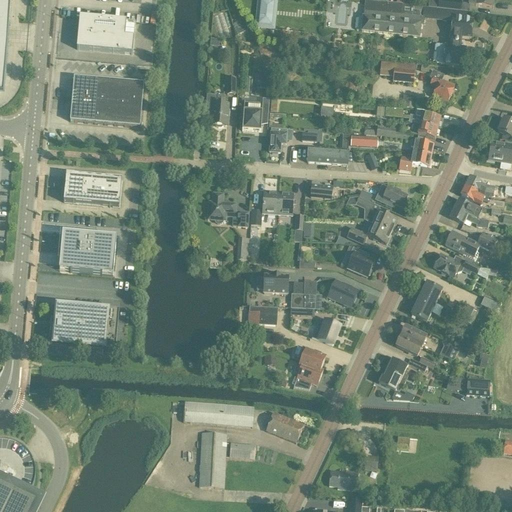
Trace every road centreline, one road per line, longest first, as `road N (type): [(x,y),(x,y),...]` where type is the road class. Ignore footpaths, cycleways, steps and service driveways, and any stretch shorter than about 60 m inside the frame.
road 1 (residential): [(290,511),(444,184)]
road 2 (residential): [(444,184),(179,163)]
road 3 (tertiary): [(31,129),(12,365)]
road 4 (unclassified): [(3,397),(45,425),(57,446),(59,473),(46,511)]
road 5 (residential): [(453,166),(511,44)]
road 6 (tertiary): [(31,129),(44,0)]
